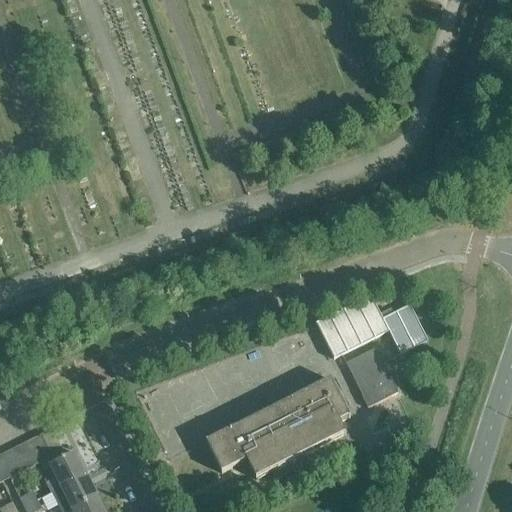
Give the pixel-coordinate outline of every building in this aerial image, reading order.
[(400,358),(428,344),(410,308),(383,322),(371,299),(316,326),(334,362),(389,334),(400,358)] [(346,366),(368,412),(399,396),(377,351),(346,366)] [(341,425),(351,419),(332,381),(273,410),(271,405),(262,410),(264,415),(206,444),(222,475),(248,462),(257,480),(346,436),(341,425)] [(42,436),(53,458),(63,453),(52,431),(42,436)] [(42,464),(53,458),(42,436),(30,441),(42,464)] [(31,469),(42,464),(30,441),(19,447),(31,469)] [(20,475),(31,469),(19,447),(9,452),(20,475)] [(0,461),(10,480),(20,475),(9,452),(0,456),(0,461)] [(49,496),(52,494),(87,477),(76,454),(66,459),(63,453),(53,458),(42,464),(46,471),(50,469),(55,479),(44,485),(49,496)] [(61,511),(73,511),(99,499),(87,477),(52,494),(61,511)] [(20,501),(24,509),(37,502),(33,494),(20,501)] [(73,511),(105,511),(99,499),(73,511)] [(37,502),(24,509),(25,511),(39,511),(42,511),(37,502)]
